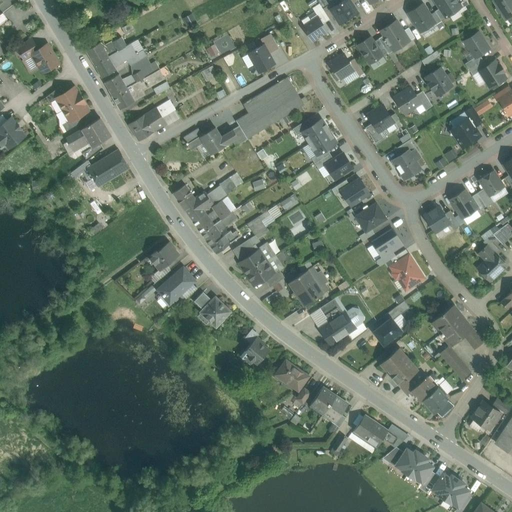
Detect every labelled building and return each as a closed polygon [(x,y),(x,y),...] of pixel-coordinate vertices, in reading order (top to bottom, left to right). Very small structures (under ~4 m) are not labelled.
[(349,0),(344,0),(341,2),(340,0),(329,8),(334,16),(339,24),(357,12),(353,4),(349,0)] [(434,0),(440,8),(446,17),(460,8),(461,7),(456,0),(434,0)] [(468,4),(465,0),(456,0),(461,7),(460,8),(461,9),(468,4)] [(511,0),(493,0),(494,0),(498,7),(497,9),(499,12),(502,13),(505,18),(509,15),(511,14),(511,0)] [(435,23),(423,3),(408,13),(421,32),(435,23)] [(314,17),(300,25),(311,43),(327,33),(321,23),(329,19),(323,9),(319,4),(310,10),(314,17)] [(328,6),(323,9),(329,19),(334,16),(329,8),(328,6)] [(446,17),(440,8),(435,11),(441,21),(447,18),(446,17)] [(396,20),(380,30),(384,35),(393,50),(409,40),(396,20)] [(130,23),(122,28),(126,35),(134,30),(130,23)] [(489,49),(478,33),(465,41),(475,57),(479,55),(489,49)] [(393,50),(384,35),(379,39),(387,52),(388,54),(393,50)] [(31,37),(18,49),(24,59),(32,54),(32,53),(38,49),(31,37)] [(122,37),(106,46),(103,41),(101,42),(108,56),(127,46),(122,37)] [(379,51),(370,37),(358,45),(370,63),(382,55),(379,51)] [(108,56),(101,42),(86,50),(94,64),(108,56)] [(127,46),(108,56),(114,67),(128,59),(137,54),(137,53),(131,43),(127,46)] [(211,57),(219,52),(215,43),(206,48),(211,57)] [(38,49),(32,53),(32,54),(43,72),(59,63),(47,44),(38,49)] [(264,45),(249,53),(259,72),(274,64),(264,45)] [(384,48),(379,51),(382,55),(382,56),(387,52),(384,48)] [(137,53),(137,54),(128,59),(131,65),(146,56),(143,50),(137,53)] [(437,51),(421,61),(425,65),(440,56),(437,51)] [(344,54),(329,63),(340,79),(354,70),(344,54)] [(475,57),(465,64),(469,70),(484,61),(479,55),(475,57)] [(108,56),(94,64),(101,78),(116,69),(114,67),(108,56)] [(146,56),(131,65),(132,75),(146,67),(151,74),(160,69),(155,62),(151,64),(146,56)] [(484,61),(469,70),(473,75),(479,71),(487,66),(484,61)] [(498,67),(494,61),(487,66),(479,71),(490,88),(505,78),(502,73),(503,72),(500,66),(498,67)] [(207,80),(217,75),(212,65),(203,70),(207,80)] [(132,75),(136,82),(145,77),(146,77),(151,74),(146,67),(132,75)] [(440,67),(425,77),(429,83),(428,84),(432,89),(433,89),(437,95),(452,85),(440,67)] [(136,82),(112,96),(120,109),(144,95),(141,90),(164,77),(160,69),(151,74),(146,77),(145,77),(136,82)] [(119,74),(104,82),(112,96),(136,82),(132,75),(122,80),(119,74)] [(288,77),(243,104),(249,113),(293,86),(288,77)] [(167,81),(155,88),(158,94),(170,87),(167,81)] [(60,86),(46,96),(50,103),(57,99),(56,98),(64,92),(60,86)] [(64,92),(56,98),(57,99),(63,110),(83,98),(79,92),(78,93),(74,86),(64,92)] [(293,86),(249,113),(249,114),(236,121),(239,126),(247,138),(259,131),(304,104),(293,86)] [(511,90),(509,86),(490,98),(493,103),(500,99),(511,90)] [(411,87),(394,97),(404,113),(414,106),(415,107),(421,103),(416,95),(411,87)] [(511,90),(500,99),(505,108),(508,106),(511,113),(511,90)] [(423,91),(416,95),(421,103),(426,110),(432,106),(423,91)] [(83,98),(63,110),(69,120),(70,122),(79,117),(89,110),(85,104),(86,103),(83,98)] [(169,100),(157,108),(163,117),(175,109),(169,100)] [(488,101),(476,108),(480,114),(491,107),(488,101)] [(383,104),(367,114),(373,123),(379,132),(394,122),(383,104)] [(482,122),(472,106),(464,112),(469,119),(474,127),(475,126),(482,122)] [(157,108),(144,116),(143,115),(129,124),(139,140),(153,131),(166,123),(163,117),(157,108)] [(79,117),(70,122),(69,120),(62,124),(66,131),(82,122),(79,117)] [(7,121),(0,126),(0,134),(0,135),(0,140),(2,143),(5,141),(9,147),(24,135),(20,130),(20,129),(16,123),(15,124),(11,118),(7,121)] [(100,118),(82,128),(82,129),(66,138),(68,142),(71,147),(88,138),(93,146),(100,142),(111,136),(100,118)] [(302,132),(312,125),(308,119),(293,129),(297,135),(302,132)] [(309,144),(329,131),(322,119),(312,125),(302,132),(309,144)] [(469,119),(456,127),(452,126),(450,135),(454,136),(462,147),(480,135),(475,126),(474,127),(469,119)] [(379,132),(373,123),(365,127),(375,143),(383,137),(379,132)] [(215,127),(202,136),(202,135),(187,144),(191,150),(204,142),(211,154),(226,145),(233,141),(236,146),(248,139),(247,138),(239,126),(221,137),(215,127)] [(198,129),(184,137),(187,142),(186,143),(187,144),(202,135),(198,129)] [(329,131),(309,144),(316,155),(327,149),(337,143),(329,131)] [(83,153),(93,146),(88,138),(71,147),(68,142),(63,144),(70,156),(75,158),(83,153)] [(410,139),(394,150),(398,156),(408,150),(409,152),(415,148),(410,139)] [(100,142),(93,146),(83,153),(87,160),(88,160),(103,148),(100,142)] [(330,154),(327,149),(316,155),(311,158),(315,163),(330,154)] [(448,161),(457,156),(453,149),(444,153),(448,161)] [(92,166),(88,169),(93,178),(98,185),(129,166),(119,150),(92,166)] [(398,156),(392,160),(405,179),(413,174),(413,173),(420,168),(409,152),(408,150),(398,156)] [(325,164),(335,180),(353,168),(343,152),(333,159),(325,164)] [(333,159),(330,154),(315,163),(318,169),(325,164),(333,159)] [(439,168),(449,162),(445,156),(435,162),(439,168)] [(87,160),(71,173),(75,178),(83,172),(87,169),(88,169),(92,166),(88,160),(87,160)] [(87,169),(83,172),(88,181),(93,178),(88,169),(87,169)] [(302,185),(312,179),(306,170),(296,176),(302,185)] [(494,171),(479,180),(485,188),(489,196),(489,195),(504,186),(494,171)] [(236,173),(230,177),(230,178),(236,187),(243,182),(236,173)] [(350,206),(372,194),(362,176),(349,183),(348,179),(333,187),(336,192),(341,189),(350,206)] [(230,177),(219,184),(220,185),(226,194),(236,187),(230,178),(230,177)] [(253,182),(256,190),(265,187),(262,178),(253,182)] [(297,178),(290,182),(296,190),(302,186),(297,178)] [(194,197),(185,185),(172,193),(181,205),(194,197)] [(204,190),(194,197),(181,205),(191,219),(204,210),(226,194),(220,185),(207,194),(204,190)] [(252,199),(244,188),(240,191),(248,201),(252,199)] [(489,195),(489,196),(485,188),(477,193),(486,206),(493,201),(489,195)] [(464,189),(450,199),(462,219),(477,209),(464,189)] [(486,206),(477,193),(472,196),(481,210),(486,206)] [(285,210),(299,202),(294,194),(280,202),(285,210)] [(204,210),(191,219),(193,221),(202,233),(224,217),(230,213),(221,201),(212,207),(215,210),(208,215),(204,210)] [(248,202),(240,206),(244,212),(252,207),(248,202)] [(386,219),(376,204),(356,216),(366,232),(371,229),(386,219)] [(224,217),(202,233),(210,245),(223,236),(219,230),(237,218),(236,216),(244,212),(240,206),(232,212),(230,213),(224,217)] [(439,206),(425,215),(435,232),(449,223),(450,223),(449,221),(444,214),(439,206)] [(263,213),(259,216),(261,220),(271,214),(268,210),(263,213)] [(289,215),(293,222),(304,217),(300,210),(289,215)] [(460,226),(450,211),(444,214),(449,221),(450,223),(449,223),(453,230),(460,226)] [(259,216),(248,224),(255,234),(266,228),(261,220),(259,216)] [(511,229),(507,224),(493,234),(497,238),(502,244),(511,234),(511,229)] [(374,234),(371,229),(366,232),(359,236),(362,241),(374,234)] [(401,243),(393,229),(372,242),(382,257),(382,258),(392,251),(394,250),(393,248),(401,243)] [(223,236),(210,245),(216,253),(231,242),(230,242),(239,236),(236,230),(232,233),(231,230),(223,236)] [(493,234),(483,242),(487,246),(487,245),(495,254),(499,250),(492,242),(497,238),(493,234)] [(249,238),(234,248),(242,260),(257,250),(249,238)] [(168,242),(158,251),(157,250),(150,256),(160,268),(160,269),(166,264),(178,254),(168,242)] [(495,254),(487,245),(487,246),(479,253),(487,261),(487,267),(481,272),(490,281),(506,266),(495,254)] [(242,260),(239,262),(247,274),(267,261),(259,249),(257,250),(242,260)] [(395,256),(392,251),(382,258),(382,257),(377,261),(381,266),(395,256)] [(409,255),(390,267),(393,270),(392,273),(396,279),(399,279),(405,290),(406,290),(424,278),(409,255)] [(267,261),(247,274),(255,285),(264,279),(274,272),(267,261)] [(166,264),(160,269),(160,268),(154,273),(159,279),(166,273),(170,269),(166,264)] [(274,272),(264,279),(269,287),(284,277),(279,268),(274,272)] [(170,278),(157,289),(162,294),(158,298),(160,297),(167,305),(168,304),(169,306),(174,302),(172,300),(195,280),(189,273),(187,274),(182,269),(177,273),(177,272),(170,278)] [(307,269),(289,282),(305,305),(323,293),(307,269)] [(159,279),(153,284),(157,289),(170,278),(166,273),(159,279)] [(511,291),(505,298),(506,299),(502,302),(507,307),(511,304),(511,305),(511,291)] [(398,302),(404,299),(401,293),(395,296),(398,302)] [(215,297),(201,311),(216,326),(230,311),(215,297)] [(334,298),(320,308),(329,322),(344,313),(334,298)] [(404,301),(396,307),(401,314),(409,308),(404,301)] [(453,305),(432,321),(438,329),(441,327),(444,331),(463,317),(453,305)] [(396,307),(385,315),(388,320),(391,318),(393,320),(401,314),(396,307)] [(329,322),(320,329),(330,344),(355,327),(345,312),(344,313),(329,322)] [(388,320),(374,331),(379,339),(382,337),(386,342),(401,330),(400,329),(408,323),(401,314),(393,320),(391,318),(388,320)] [(463,317),(444,331),(447,335),(445,337),(451,345),(463,335),(472,328),(463,317)] [(259,334),(252,328),(245,337),(251,343),(257,336),(259,334)] [(473,328),(472,328),(463,335),(474,349),(484,342),(473,328)] [(251,343),(245,349),(251,354),(248,357),(253,361),(253,360),(257,363),(269,349),(261,343),(263,341),(257,336),(251,343)] [(471,372),(449,345),(440,353),(462,379),(471,372)] [(390,355),(380,364),(398,385),(400,383),(401,383),(408,377),(417,369),(399,348),(390,355)] [(251,354),(245,349),(240,356),(244,359),(245,360),(248,357),(251,354)] [(386,351),(376,359),(380,364),(390,355),(386,351)] [(308,376),(286,360),(276,374),(298,389),(308,376)] [(408,377),(401,383),(400,383),(398,385),(402,390),(412,381),(408,377)] [(416,386),(411,390),(412,391),(420,401),(423,399),(436,387),(427,377),(416,386)] [(443,377),(437,381),(447,392),(452,387),(443,377)] [(412,381),(402,390),(407,395),(412,391),(411,390),(416,386),(412,381)] [(436,387),(423,399),(434,412),(436,410),(447,400),(448,399),(445,395),(447,394),(439,385),(436,387)] [(335,395),(322,386),(310,404),(323,413),(335,395)] [(304,388),(297,398),(303,403),(310,392),(304,388)] [(348,404),(335,395),(323,413),(336,421),(341,414),(348,404)] [(511,407),(497,398),(493,404),(506,413),(511,407)] [(447,400),(436,410),(442,416),(453,405),(447,400)] [(500,413),(483,401),(472,417),(489,429),(500,413)] [(294,413),(284,406),(280,411),(290,418),(294,413)] [(336,421),(334,424),(339,427),(346,417),(341,414),(336,421)] [(388,430),(365,414),(354,430),(377,446),(382,438),(388,430)] [(511,417),(495,442),(511,453),(511,417)] [(388,430),(382,438),(395,447),(409,436),(392,424),(388,430)] [(346,440),(341,436),(333,448),(339,452),(346,440)] [(402,470),(408,474),(422,454),(415,449),(413,452),(407,448),(396,464),(403,468),(402,470)] [(415,477),(422,481),(433,465),(426,461),(428,458),(422,454),(408,474),(415,478),(415,477)] [(444,498),(458,478),(451,474),(449,477),(443,473),(432,489),(439,493),(438,494),(444,498)] [(458,478),(444,498),(451,503),(451,502),(458,506),(469,490),(462,486),(464,483),(458,478)] [(493,511),(481,503),(474,511),(493,511)]
